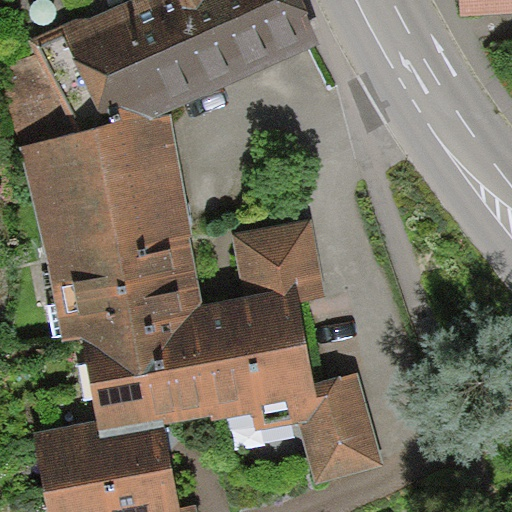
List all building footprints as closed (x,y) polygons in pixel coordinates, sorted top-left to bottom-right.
[(318,33),(301,0),(83,0),(86,9),(34,35),(43,55),(1,66),(58,262),(63,301),(49,305),(54,340),(97,333),(176,314),(172,285),(194,280),(190,257),(165,110),(282,51),(318,33)] [(309,225),(242,237),(254,303),(297,295),(321,290),(309,225)] [(254,303),(197,311),(213,404),(215,414),(256,407),(259,424),(303,417),(299,393),(314,390),(297,295),(254,303)] [(176,314),(97,333),(114,424),(162,419),(213,404),(197,311),(176,314)] [(303,417),(323,478),(380,461),(355,377),(314,390),(299,393),(303,417)] [(114,424),(42,435),(49,490),(64,493),(66,511),(171,511),(177,510),(162,419),(114,424)]
